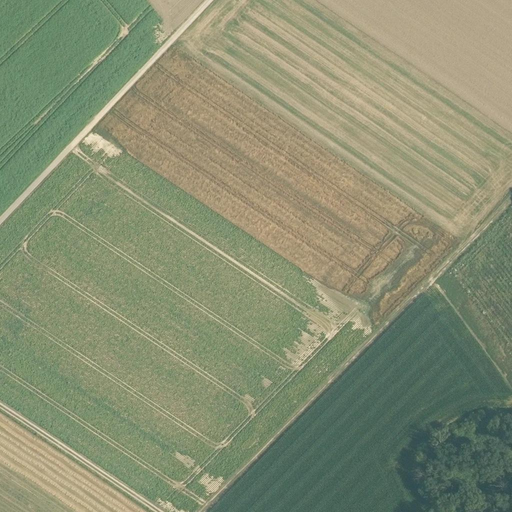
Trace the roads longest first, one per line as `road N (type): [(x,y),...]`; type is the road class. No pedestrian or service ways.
road 1 (track): [(511,198),(199,511)]
road 2 (track): [(223,0),(0,236)]
road 3 (track): [(0,410),(157,511)]
